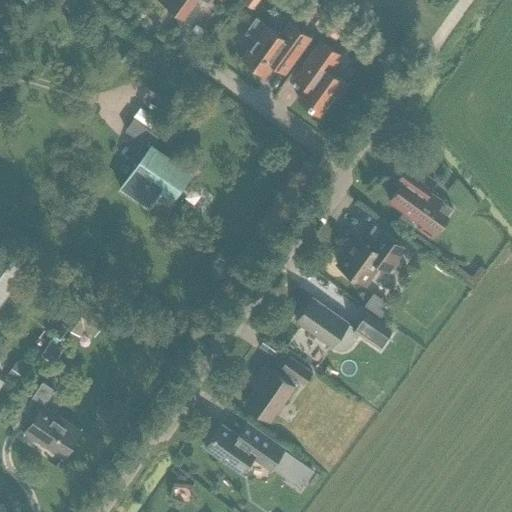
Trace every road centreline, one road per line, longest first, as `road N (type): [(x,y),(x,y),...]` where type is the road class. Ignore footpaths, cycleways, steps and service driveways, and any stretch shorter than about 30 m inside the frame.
road 1 (unclassified): [(103,511),(345,171)]
road 2 (unclassified): [(345,171),(467,0)]
road 3 (residential): [(188,57),(345,171)]
